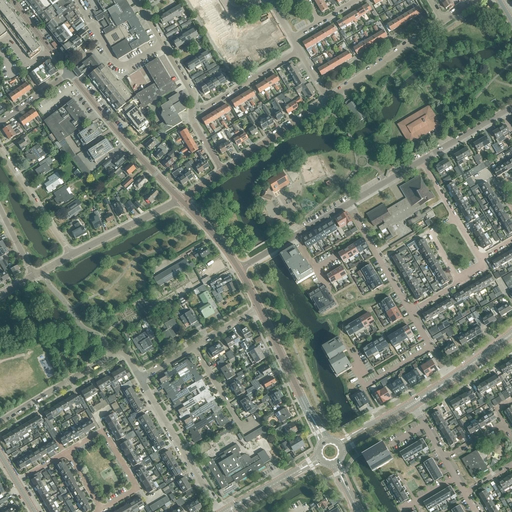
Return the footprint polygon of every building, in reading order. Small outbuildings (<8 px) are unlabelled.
[(0,0),(0,37),(6,32),(7,32),(7,31),(6,31),(8,30),(30,59),(39,53),(39,52),(40,52),(40,51),(40,50),(40,49),(40,48),(40,47),(3,0),(0,0)] [(39,17),(60,0),(37,0),(31,6),(39,17)] [(74,4),(70,0),(60,0),(39,17),(46,26),(74,4)] [(99,15),(114,6),(124,0),(96,0),(102,9),(97,12),(99,15)] [(128,4),(125,0),(124,0),(114,6),(117,11),(119,9),(128,4)] [(195,0),(198,5),(201,4),(222,43),(232,38),(212,0),(195,0)] [(450,0),(449,0),(443,4),(446,9),(449,7),(450,9),(454,6),(453,4),(450,0)] [(322,12),(328,9),(325,3),(319,7),(322,12)] [(52,34),(62,26),(68,21),(65,17),(76,9),(74,4),(46,26),(52,34)] [(128,4),(119,9),(122,13),(130,8),(128,4)] [(368,4),(363,7),(367,13),(372,10),(368,4)] [(182,9),(182,8),(180,5),(174,8),(178,15),(179,17),(183,15),(182,13),(184,12),(182,9)] [(114,6),(99,15),(98,16),(96,17),(95,17),(98,22),(105,18),(107,22),(122,13),(119,9),(117,11),(114,6)] [(413,9),(417,16),(422,12),(419,6),(413,9)] [(358,10),(361,16),(367,13),(363,7),(358,10)] [(122,13),(107,22),(110,26),(103,30),(105,35),(135,17),(130,8),(122,13)] [(178,15),(174,8),(169,11),(173,18),(176,16),(177,18),(179,17),(178,15)] [(71,38),(82,29),(86,26),(76,9),(65,17),(68,21),(62,26),(67,32),(71,38)] [(408,12),(412,19),(417,16),(413,9),(408,12)] [(358,10),(353,13),(356,19),(361,16),(358,10)] [(174,20),(173,18),(169,11),(164,15),(168,21),(169,23),(174,20)] [(412,19),(408,12),(403,15),(407,22),(412,19)] [(353,13),(347,16),(351,23),(354,21),(355,23),(357,22),(356,19),(353,13)] [(168,21),(164,15),(158,18),(160,21),(160,22),(162,25),(168,21)] [(407,22),(403,15),(398,19),(402,25),(407,22)] [(342,19),(346,26),(351,23),(347,16),(342,19)] [(143,30),(140,24),(135,17),(105,35),(103,36),(111,49),(126,40),(143,30)] [(346,26),(342,19),(337,23),(341,29),(346,26)] [(402,25),(398,19),(393,22),(396,28),(402,25)] [(235,53),(277,30),(271,20),(229,42),(235,53)] [(396,28),(393,22),(387,25),(391,31),(396,28)] [(334,33),(337,31),(333,25),(328,28),(332,34),(333,36),(332,37),(333,39),(335,38),(334,36),(335,35),(334,33)] [(67,32),(62,26),(52,34),(56,40),(67,32)] [(82,29),(71,38),(61,45),(62,47),(60,49),(66,56),(68,54),(69,54),(74,51),(73,50),(76,48),(77,48),(82,45),(81,44),(84,42),(85,42),(89,39),(85,33),(89,30),(87,27),(84,29),(85,29),(83,31),(82,29)] [(188,32),(192,38),(195,37),(196,38),(198,36),(196,32),(196,31),(194,29),(191,30),(189,28),(187,29),(188,32)] [(328,28),(323,31),(327,37),(332,34),(328,28)] [(150,41),(143,30),(126,40),(133,51),(150,41)] [(379,33),(383,40),(388,37),(384,30),(379,33)] [(187,42),(192,38),(188,32),(186,33),(185,31),(182,33),(187,42)] [(322,40),(327,37),(323,31),(318,34),(322,40)] [(61,46),(61,45),(71,38),(67,32),(56,40),(61,46)] [(187,42),(182,33),(177,37),(178,38),(182,45),(184,44),(188,42),(187,42)] [(383,40),(379,33),(374,36),(378,43),(383,40)] [(317,43),(322,40),(318,34),(313,37),(317,43)] [(378,43),(374,36),(369,39),(373,46),(378,43)] [(313,37),(308,40),(312,46),(317,43),(313,37)] [(174,45),(176,48),(182,45),(178,38),(172,42),(174,44),(174,45)] [(373,46),(369,39),(364,42),(368,49),(373,46)] [(133,51),(126,40),(111,49),(118,60),(133,51)] [(307,49),(312,46),(308,40),(303,43),(307,49)] [(359,45),(362,52),(368,49),(364,42),(360,44),(359,42),(359,43),(357,40),(355,42),(356,44),(358,43),(359,45)] [(353,48),(357,55),(362,52),(359,45),(353,48)] [(342,53),(343,54),(347,61),(352,58),(348,51),(345,53),(344,51),(343,52),(340,47),(338,48),(341,53),(342,53)] [(202,54),(206,61),(211,58),(210,55),(209,54),(207,51),(202,54)] [(331,59),(332,59),(333,60),(337,67),(342,64),(338,57),(337,55),(333,58),(330,53),(328,54),(331,59)] [(206,61),(202,54),(200,56),(198,55),(196,57),(201,64),(203,63),(205,65),(207,64),(206,61)] [(343,54),(338,57),(342,64),(347,61),(343,54)] [(195,67),(201,64),(196,57),(193,58),(194,59),(191,61),(195,67)] [(323,66),(322,65),(323,64),(320,59),(319,59),(317,57),(312,60),(314,63),(318,60),(321,65),(320,66),(321,68),(318,69),(322,76),(327,73),(323,66)] [(135,95),(136,95),(143,108),(171,91),(172,91),(177,88),(174,83),(173,84),(164,70),(157,58),(144,66),(155,83),(135,95)] [(89,75),(92,73),(89,69),(87,71),(83,66),(85,65),(86,66),(90,63),(89,62),(87,59),(81,63),(81,64),(76,68),(75,68),(75,69),(73,70),(78,78),(84,73),(87,76),(89,75)] [(38,86),(57,73),(56,72),(57,71),(55,68),(56,68),(53,63),(52,64),(50,61),(49,61),(48,60),(29,74),(38,86)] [(94,71),(101,65),(98,60),(91,65),(94,71)] [(332,70),(337,67),(333,60),(328,63),(332,70)] [(190,71),(195,67),(191,61),(186,64),(187,67),(188,68),(190,71)] [(288,63),(284,65),(290,74),(298,69),(296,66),(293,67),(292,65),(290,66),(288,63)] [(328,63),(323,66),(327,73),(332,70),(328,63)] [(117,111),(132,99),(133,98),(118,79),(117,81),(103,64),(101,65),(94,71),(92,73),(89,75),(108,99),(107,99),(109,102),(110,102),(117,111)] [(290,74),(294,80),(299,77),(300,77),(298,74),(300,73),(298,69),(290,74)] [(270,78),(274,84),(279,81),(275,74),(270,78)] [(216,78),(220,85),(225,81),(224,79),(224,78),(223,78),(221,75),(216,78)] [(215,88),(220,85),(216,78),(215,76),(213,77),(214,79),(211,81),(215,88)] [(300,77),(299,77),(294,80),(297,86),(305,81),(303,78),(302,79),(300,77)] [(22,86),(27,93),(31,89),(26,83),(25,81),(25,80),(24,78),(21,80),(22,82),(23,82),(24,84),(22,86)] [(270,78),(265,81),(269,87),(272,85),(273,87),(274,86),(275,86),(274,84),(270,78)] [(209,91),(215,88),(211,81),(205,84),(209,91)] [(260,84),(264,90),(269,87),(265,81),(260,84)] [(307,84),(305,81),(297,86),(297,87),(294,89),(297,94),(303,90),(309,99),(314,96),(312,93),(315,91),(310,83),(307,84)] [(204,94),(209,91),(205,84),(205,85),(204,83),(202,85),(202,86),(200,88),(201,90),(201,91),(202,91),(204,94)] [(264,90),(260,84),(255,87),(259,93),(264,90)] [(27,93),(22,86),(17,89),(22,96),(27,93)] [(17,99),(13,92),(10,93),(9,91),(8,89),(5,90),(7,93),(7,92),(8,95),(13,102),(17,99)] [(22,96),(17,89),(13,92),(17,99),(22,96)] [(251,89),(246,92),(251,101),(250,101),(251,104),(253,102),(252,100),(253,99),(252,98),(255,96),(251,89)] [(246,92),(241,95),(245,102),(248,100),(249,102),(250,101),(251,101),(246,92)] [(165,104),(161,107),(161,106),(161,107),(162,110),(158,112),(163,121),(164,121),(164,122),(159,125),(162,129),(165,132),(182,122),(177,114),(178,114),(178,112),(182,109),(183,111),(186,110),(185,109),(186,108),(181,101),(182,101),(178,93),(168,99),(169,102),(165,104)] [(287,114),(293,111),(289,105),(285,99),(282,94),(275,98),(278,102),(283,99),(287,106),(284,108),(287,114)] [(133,98),(132,99),(117,111),(125,120),(125,121),(125,122),(126,123),(127,123),(129,122),(131,121),(132,123),(130,125),(140,135),(149,126),(147,124),(148,123),(142,116),(147,112),(143,108),(136,95),(133,98)] [(240,105),(245,102),(241,95),(236,99),(240,105)] [(285,99),(289,105),(293,111),(298,108),(294,101),(291,103),(289,100),(287,97),(285,99)] [(358,122),(367,117),(353,97),(345,103),(358,122)] [(280,119),(280,118),(283,117),(280,112),(282,111),(278,103),(278,102),(275,98),(273,99),(274,102),(272,104),(274,107),(273,108),(277,113),(274,115),(277,120),(278,121),(280,119)] [(231,102),(235,108),(240,105),(236,99),(231,102)] [(86,119),(72,100),(60,108),(43,121),(58,143),(77,131),(75,126),(86,119)] [(221,107),(225,114),(230,111),(226,104),(221,107)] [(268,116),(271,114),(265,104),(262,106),(268,116)] [(411,117),(410,117),(408,119),(408,118),(408,119),(407,119),(406,119),(407,120),(405,121),(404,120),(404,121),(402,122),(402,123),(401,123),(400,123),(401,123),(398,125),(398,124),(398,125),(400,127),(399,127),(399,128),(400,127),(400,128),(400,129),(402,131),(401,131),(402,131),(403,133),(403,134),(404,135),(409,142),(408,142),(408,143),(409,142),(410,144),(410,143),(412,142),(413,141),(413,142),(413,141),(415,140),(416,140),(418,138),(418,139),(418,138),(419,138),(420,138),(419,137),(422,136),(422,137),(422,136),(424,135),(425,135),(424,135),(425,134),(426,134),(425,134),(428,133),(428,132),(430,131),(431,131),(430,131),(431,130),(432,131),(432,130),(434,129),(436,127),(437,128),(437,127),(438,127),(440,125),(440,126),(441,126),(440,125),(441,125),(440,125),(439,123),(439,122),(438,122),(438,121),(437,119),(437,118),(436,119),(435,116),(434,115),(435,115),(434,115),(433,113),(433,112),(431,110),(432,110),(431,110),(431,109),(430,109),(429,107),(430,106),(429,106),(428,106),(429,106),(427,108),(426,107),(426,108),(425,108),(425,109),(423,110),(423,109),(422,110),(423,110),(420,111),(420,112),(419,112),(417,114),(416,113),(416,114),(414,115),(413,116),(413,115),(413,116),(411,117)] [(216,110),(220,117),(223,115),(224,117),(225,116),(226,116),(225,114),(221,107),(216,110)] [(33,109),(28,113),(33,119),(36,117),(39,122),(41,120),(40,118),(39,118),(38,116),(33,109)] [(216,110),(211,113),(215,120),(218,118),(219,120),(222,119),(220,117),(216,110)] [(255,123),(258,122),(252,112),(250,114),(255,123)] [(28,113),(24,116),(28,123),(33,119),(28,113)] [(206,116),(210,123),(215,120),(211,113),(206,116)] [(252,125),(255,123),(250,114),(246,116),(252,125)] [(28,123),(24,116),(19,120),(23,126),(24,126),(25,128),(26,130),(29,129),(26,124),(28,123)] [(201,120),(205,126),(210,123),(206,116),(201,120)] [(262,118),(267,126),(272,123),(273,123),(269,116),(269,117),(267,118),(265,116),(262,118)] [(262,129),(267,126),(262,118),(259,119),(261,122),(259,123),(258,123),(262,129)] [(2,130),(6,135),(13,130),(11,128),(15,125),(14,123),(12,124),(9,126),(9,125),(2,130)] [(93,140),(101,134),(98,130),(96,128),(97,128),(94,124),(86,129),(84,131),(82,128),(75,133),(76,135),(78,134),(81,139),(80,139),(84,145),(85,144),(85,145),(93,140)] [(236,131),(235,131),(238,134),(242,142),(244,140),(245,141),(247,139),(247,138),(243,131),(239,133),(234,124),(232,125),(236,131)] [(499,128),(503,136),(506,134),(508,135),(510,134),(505,125),(499,128)] [(252,136),(258,132),(254,126),(248,130),(252,136)] [(499,128),(493,132),(499,143),(505,139),(503,136),(499,128)] [(161,135),(165,133),(166,133),(165,132),(162,129),(159,131),(153,135),(155,138),(161,134),(161,135)] [(182,138),(189,134),(186,129),(179,133),(182,138)] [(13,130),(6,135),(9,140),(16,135),(15,135),(18,133),(18,134),(20,132),(19,130),(14,133),(13,130)] [(242,142),(238,134),(235,131),(234,132),(236,136),(232,138),(236,145),(237,145),(240,144),(239,143),(242,142)] [(192,139),(189,134),(182,138),(185,143),(192,139)] [(27,139),(26,137),(24,135),(20,138),(22,140),(17,143),(22,151),(25,149),(24,147),(27,145),(24,141),(27,139)] [(483,137),(479,139),(480,140),(484,147),(487,145),(488,147),(491,145),(489,143),(491,142),(489,140),(488,140),(486,136),(483,138),(483,137)] [(156,140),(153,138),(145,145),(150,150),(155,145),(156,145),(158,143),(156,140)] [(114,149),(106,139),(105,140),(87,151),(95,164),(96,163),(105,155),(104,155),(113,149),(114,149)] [(185,143),(188,148),(195,144),(192,139),(185,143)] [(227,142),(225,139),(221,142),(227,151),(232,148),(228,141),(227,142)] [(480,140),(479,139),(476,141),(477,142),(474,143),(474,144),(474,145),(474,146),(475,147),(476,147),(478,151),(478,150),(479,151),(480,151),(481,150),(481,149),(481,148),(484,147),(480,140)] [(216,146),(217,148),(221,154),(227,151),(221,142),(216,146)] [(188,148),(191,153),(198,149),(195,144),(188,148)] [(36,160),(41,157),(44,155),(44,154),(44,153),(43,152),(42,152),(40,148),(39,147),(39,146),(38,146),(38,145),(37,145),(25,153),(26,155),(26,156),(30,163),(32,161),(32,162),(33,161),(35,159),(36,160)] [(156,152),(154,154),(159,159),(159,158),(160,159),(163,157),(162,156),(164,154),(165,155),(167,152),(160,145),(154,150),(156,152)] [(169,157),(162,163),(165,165),(164,166),(166,168),(167,167),(167,168),(174,162),(171,159),(174,156),(173,155),(177,152),(174,148),(167,155),(169,157)] [(466,148),(460,151),(465,158),(468,156),(469,158),(472,157),(466,148)] [(465,158),(460,151),(460,150),(457,152),(458,153),(454,155),(458,162),(457,162),(458,165),(463,162),(464,164),(466,162),(464,159),(465,158)] [(121,154),(118,156),(117,156),(117,157),(115,158),(114,159),(115,159),(112,161),(109,158),(102,165),(105,168),(110,163),(116,170),(126,160),(126,159),(124,157),(121,154)] [(41,174),(45,172),(46,173),(51,170),(48,166),(53,163),(49,157),(39,164),(41,167),(35,170),(39,176),(41,175),(42,175),(41,174)] [(197,165),(194,167),(199,174),(204,170),(200,164),(198,162),(196,159),(194,160),(197,163),(196,164),(197,165)] [(447,159),(441,163),(445,170),(449,168),(450,170),(452,168),(447,159)] [(205,160),(200,164),(204,170),(209,167),(205,160)] [(445,170),(441,163),(435,166),(435,167),(434,167),(436,171),(437,170),(439,173),(445,170)] [(135,169),(130,164),(122,171),(127,176),(135,169)] [(187,169),(181,173),(188,181),(193,178),(188,171),(191,169),(187,164),(184,166),(187,169)] [(504,164),(499,167),(503,174),(508,171),(504,164)] [(496,167),(493,169),(497,177),(503,174),(499,167),(497,165),(495,166),(496,167)] [(179,182),(181,186),(188,181),(181,173),(179,169),(171,174),(178,183),(179,182)] [(465,180),(471,177),(473,176),(470,170),(464,174),(462,175),(465,180)] [(288,183),(289,183),(288,181),(282,172),(267,181),(273,190),(274,192),(273,190),(276,188),(277,190),(276,188),(278,187),(280,189),(279,187),(282,185),(283,187),(282,185),(284,183),(286,185),(285,183),(287,182),(288,183)] [(45,185),(46,187),(46,188),(46,189),(48,192),(55,188),(54,186),(59,183),(60,184),(63,182),(60,177),(57,173),(49,178),(48,178),(50,181),(49,181),(48,182),(45,185)] [(125,188),(133,180),(130,177),(122,185),(125,188)] [(145,183),(146,181),(142,177),(141,178),(140,178),(135,183),(133,181),(130,184),(132,186),(134,184),(135,185),(137,184),(140,187),(142,185),(144,187),(147,184),(145,183)] [(416,215),(417,217),(413,219),(413,218),(410,220),(412,225),(425,218),(427,221),(425,222),(428,226),(432,224),(429,220),(430,219),(435,216),(431,208),(425,211),(426,212),(421,214),(419,210),(426,206),(424,204),(435,197),(431,191),(429,193),(420,177),(401,188),(407,197),(402,200),(398,203),(387,209),(384,205),(367,215),(374,227),(380,223),(380,224),(384,222),(385,224),(379,227),(381,231),(387,228),(393,238),(397,235),(392,226),(416,212),(417,214),(416,215)] [(450,192),(456,188),(453,182),(447,186),(450,192)] [(484,192),(490,188),(487,183),(481,186),(484,192)] [(73,197),(65,186),(54,194),(57,198),(54,199),(58,205),(60,204),(61,203),(64,201),(65,203),(73,197)] [(456,188),(450,192),(453,197),(460,193),(461,192),(460,190),(458,191),(456,188)] [(484,192),(487,197),(493,193),(490,188),(484,192)] [(157,191),(154,189),(148,195),(145,197),(151,204),(154,201),(153,199),(159,194),(158,193),(158,192),(157,191)] [(263,192),(261,197),(272,200),(273,195),(263,192)] [(460,193),(453,197),(456,203),(463,199),(460,193)] [(497,198),(493,193),(487,197),(489,200),(486,202),(488,204),(490,202),(497,198)] [(121,209),(122,209),(121,207),(124,206),(118,197),(116,198),(118,202),(115,203),(115,204),(111,206),(113,209),(114,209),(118,217),(124,214),(121,209)] [(463,199),(456,203),(459,207),(466,204),(468,203),(467,200),(465,197),(463,199)] [(497,198),(490,202),(492,206),(490,207),(491,209),(500,204),(499,202),(500,201),(497,198)] [(67,207),(69,209),(63,213),(67,219),(69,217),(69,218),(70,217),(75,213),(76,214),(81,210),(78,207),(81,205),(77,200),(67,207)] [(137,209),(141,206),(137,201),(133,205),(137,209)] [(129,212),(134,207),(131,203),(126,207),(129,212)] [(494,215),(497,213),(496,213),(503,209),(502,207),(503,207),(501,203),(500,204),(491,209),(493,213),(492,213),(494,215)] [(466,204),(459,207),(462,213),(469,209),(471,208),(470,206),(468,207),(466,204)] [(469,209),(462,213),(466,218),(472,214),(475,213),(474,210),(471,212),(469,209)] [(503,209),(496,213),(497,213),(494,215),(497,220),(500,218),(506,214),(503,209)] [(98,218),(101,217),(98,210),(94,212),(95,217),(90,220),(95,229),(102,225),(98,218)] [(104,217),(107,223),(114,219),(111,214),(109,211),(106,213),(108,215),(104,217)] [(352,221),(347,212),(341,216),(347,225),(352,221)] [(473,224),(485,217),(484,214),(478,217),(477,214),(476,215),(475,213),(472,214),(466,218),(469,223),(472,221),(473,224)] [(500,225),(503,224),(509,220),(508,218),(509,217),(507,214),(506,215),(506,214),(500,218),(502,222),(499,223),(500,225)] [(341,216),(336,219),(339,225),(336,227),(338,230),(341,236),(345,234),(341,228),(347,225),(341,216)] [(481,222),(487,219),(485,217),(473,224),(475,226),(471,228),(471,229),(472,232),(473,231),(475,233),(481,230),(485,228),(481,222)] [(509,220),(503,224),(506,229),(511,225),(511,224),(511,223),(511,222),(510,219),(509,220)] [(333,221),(327,224),(332,233),(338,230),(336,227),(333,221)] [(75,239),(86,233),(83,227),(82,227),(78,222),(74,225),(77,230),(71,232),(75,239)] [(327,224),(321,228),(326,236),(327,237),(332,233),(327,224)] [(321,228),(317,231),(322,239),(326,236),(321,228)] [(481,230),(475,233),(478,239),(484,235),(481,230)] [(317,242),(322,239),(317,231),(312,233),(317,242)] [(406,240),(416,234),(414,232),(404,238),(406,240)] [(312,233),(307,236),(313,245),(317,242),(312,233)] [(487,240),(484,235),(478,239),(481,244),(487,240)] [(308,248),(313,245),(307,236),(303,239),(308,248)] [(489,238),(487,240),(481,244),(484,249),(490,245),(488,242),(491,241),(489,238)] [(363,239),(358,242),(363,250),(368,247),(363,239)] [(427,245),(424,239),(417,243),(419,246),(416,247),(418,250),(420,249),(427,245)] [(358,242),(353,245),(358,253),(363,250),(358,242)] [(297,284),(315,274),(306,260),(305,261),(296,245),(280,255),(297,284)] [(353,245),(348,247),(354,256),(358,253),(353,245)] [(420,249),(423,252),(424,254),(430,250),(427,245),(420,249)] [(9,253),(5,247),(0,249),(0,261),(1,260),(4,259),(7,257),(6,254),(9,253)] [(202,258),(209,254),(205,247),(193,254),(195,257),(200,255),(202,258)] [(348,247),(343,250),(349,259),(354,256),(348,247)] [(349,259),(343,250),(338,253),(344,262),(349,259)] [(427,259),(433,255),(430,250),(424,254),(427,259)] [(511,259),(508,252),(503,255),(507,262),(511,259)] [(395,263),(402,259),(405,257),(403,255),(401,257),(399,254),(392,258),(395,263)] [(430,264),(436,261),(433,255),(427,259),(430,264)] [(507,262),(503,255),(502,255),(499,256),(500,257),(497,259),(501,265),(507,262)] [(172,279),(190,268),(190,269),(195,267),(192,263),(188,265),(185,259),(153,278),(159,287),(172,279)] [(395,263),(399,268),(405,264),(402,259),(395,263)] [(503,268),(501,265),(497,259),(496,260),(495,259),(492,261),(492,262),(496,268),(499,266),(501,269),(503,268)] [(221,260),(214,264),(216,268),(213,270),(211,271),(212,274),(220,269),(221,270),(225,268),(221,260)] [(437,260),(436,261),(430,264),(431,267),(429,268),(431,271),(440,266),(438,264),(439,263),(437,260)] [(370,264),(359,271),(362,276),(373,270),(370,264)] [(408,270),(410,269),(407,264),(405,264),(399,268),(402,274),(408,270)] [(9,267),(11,269),(10,269),(14,276),(20,273),(18,269),(20,268),(18,265),(14,267),(12,265),(9,267)] [(342,266),(337,269),(343,280),(342,278),(347,275),(342,266)] [(435,273),(436,275),(443,271),(440,266),(431,271),(432,274),(435,273)] [(337,269),(332,272),(338,283),(343,280),(337,269)] [(408,270),(402,274),(405,279),(411,275),(413,274),(410,269),(408,270)] [(373,270),(362,276),(365,281),(376,275),(373,270)] [(0,275),(3,281),(9,278),(5,272),(2,274),(0,271),(0,275)] [(443,271),(436,275),(435,276),(436,279),(435,279),(437,282),(446,276),(443,271)] [(332,272),(327,275),(332,284),(337,281),(338,283),(332,272)] [(495,281),(491,274),(485,277),(489,284),(495,281)] [(379,280),(376,275),(365,281),(366,281),(368,280),(370,285),(368,286),(379,280)] [(411,275),(405,279),(408,284),(417,279),(416,276),(413,278),(411,275)] [(229,277),(221,281),(221,280),(219,276),(209,282),(212,288),(216,285),(218,288),(232,281),(231,280),(231,278),(230,278),(229,277)] [(446,276),(437,282),(436,282),(434,284),(433,284),(431,285),(434,291),(437,289),(435,286),(441,283),(444,288),(448,286),(446,283),(449,282),(446,276)] [(489,284),(485,277),(480,280),(484,287),(489,284)] [(418,281),(417,279),(408,284),(411,290),(418,286),(420,285),(418,282),(418,281)] [(368,286),(371,291),(382,285),(379,280),(368,286)] [(484,287),(480,280),(474,284),(478,290),(479,290),(480,292),(485,289),(484,287)] [(230,293),(235,290),(231,283),(210,293),(212,299),(215,297),(218,303),(223,300),(220,293),(224,291),(224,292),(229,290),(230,293)] [(478,290),(474,284),(470,287),(474,294),(477,293),(478,294),(480,293),(479,292),(480,292),(479,290),(478,290)] [(324,285),(308,295),(320,315),(336,305),(324,285)] [(422,287),(420,289),(418,286),(411,290),(414,295),(421,291),(423,290),(422,287)] [(430,293),(433,291),(429,286),(427,288),(423,290),(421,291),(414,295),(416,297),(415,298),(416,300),(417,300),(424,296),(422,294),(428,290),(430,293)] [(464,290),(468,296),(473,293),(474,295),(474,294),(470,287),(464,290)] [(468,296),(464,290),(459,293),(463,300),(468,296)] [(207,291),(199,296),(205,306),(199,309),(204,318),(210,315),(211,315),(214,313),(208,302),(212,299),(207,291)] [(464,302),(463,300),(459,293),(457,294),(457,293),(453,295),(454,296),(454,297),(459,305),(464,302)] [(183,305),(186,303),(189,301),(185,296),(179,299),(183,305)] [(390,297),(379,303),(382,309),(393,302),(390,297)] [(449,299),(444,302),(448,308),(453,305),(449,299)] [(384,308),(387,312),(396,307),(393,302),(382,309),(384,308)] [(444,302),(439,305),(444,314),(446,312),(445,310),(448,308),(444,302)] [(508,304),(502,307),(506,313),(511,310),(508,304)] [(439,305),(437,306),(436,305),(433,307),(438,315),(441,313),(442,315),(444,314),(439,305)] [(501,308),(497,310),(501,316),(506,313),(502,307),(501,305),(500,306),(501,308)] [(396,307),(387,312),(390,317),(388,318),(388,319),(399,312),(396,307)] [(430,310),(428,311),(432,318),(438,315),(433,307),(430,309),(430,310)] [(191,325),(197,321),(190,311),(180,317),(184,324),(188,321),(191,325)] [(427,321),(430,319),(431,322),(434,320),(432,318),(428,311),(426,313),(425,312),(422,313),(423,314),(423,315),(424,317),(423,318),(425,321),(426,321),(427,321)] [(485,326),(491,323),(486,314),(484,315),(485,317),(482,319),(477,311),(474,312),(479,321),(482,319),(485,326)] [(402,317),(399,312),(388,319),(391,324),(402,317)] [(477,322),(479,321),(474,312),(466,317),(468,319),(472,317),(473,319),(474,319),(477,323),(477,322)] [(369,313),(364,316),(369,325),(374,322),(369,313)] [(488,313),(486,314),(491,323),(493,321),(493,322),(497,320),(492,313),(489,315),(488,313)] [(364,316),(359,319),(366,330),(366,329),(365,327),(369,325),(364,316)] [(155,337),(145,319),(143,321),(146,327),(146,330),(146,331),(146,332),(139,336),(139,335),(148,351),(152,349),(151,346),(153,345),(150,340),(155,337)] [(177,335),(172,327),(177,324),(173,319),(162,325),(165,331),(160,334),(164,342),(171,337),(172,338),(177,335)] [(359,319),(354,322),(361,333),(366,330),(359,319)] [(443,325),(445,328),(448,326),(450,325),(449,322),(447,319),(442,322),(443,325)] [(354,322),(349,325),(356,336),(361,333),(354,322)] [(483,332),(477,323),(475,324),(475,325),(472,327),(473,329),(477,336),(483,332)] [(349,325),(344,328),(349,336),(354,333),(356,336),(349,325)] [(408,325),(403,329),(409,339),(414,336),(408,325)] [(248,338),(251,336),(246,327),(240,331),(246,341),(249,339),(248,338)] [(409,340),(409,339),(403,329),(398,331),(403,340),(408,337),(409,340)] [(477,336),(473,329),(468,332),(472,339),(477,336)] [(398,331),(393,334),(400,345),(399,343),(403,340),(398,331)] [(472,339),(468,332),(463,335),(467,342),(472,339)] [(235,333),(229,337),(234,345),(240,342),(235,333)] [(461,336),(458,338),(462,345),(462,346),(466,344),(465,343),(467,342),(463,335),(461,333),(459,334),(461,336)] [(393,334),(388,337),(395,348),(400,345),(393,334)] [(142,355),(148,351),(139,335),(139,336),(132,340),(137,348),(138,347),(142,355)] [(229,348),(234,345),(229,337),(224,340),(229,348)] [(339,337),(321,348),(332,366),(330,366),(337,377),(347,371),(352,368),(344,353),(347,351),(339,337)] [(383,337),(378,340),(384,351),(383,349),(388,346),(383,337)] [(378,340),(373,343),(379,354),(384,351),(378,340)] [(447,344),(452,353),(458,349),(454,343),(451,345),(450,342),(447,344)] [(220,343),(214,346),(219,354),(224,351),(220,343)] [(373,343),(368,346),(373,354),(374,357),(379,354),(373,343)] [(452,353),(447,344),(445,345),(446,348),(443,349),(447,356),(452,353)] [(219,366),(224,363),(222,359),(219,354),(214,346),(208,349),(210,352),(208,353),(211,358),(217,355),(220,361),(216,363),(219,366)] [(368,358),(373,354),(368,346),(363,349),(368,358)] [(246,354),(250,360),(262,352),(262,351),(260,351),(258,347),(246,354)] [(263,354),(262,352),(250,360),(253,365),(264,358),(262,354),(263,354)] [(435,366),(438,364),(434,358),(431,360),(430,360),(431,361),(427,364),(432,374),(438,370),(436,367),(435,366)] [(195,369),(197,368),(195,365),(193,366),(190,361),(188,359),(189,359),(174,367),(177,373),(186,367),(189,372),(195,369)] [(220,369),(224,375),(232,370),(228,364),(220,369)] [(427,364),(422,366),(421,365),(421,366),(418,367),(422,374),(425,372),(425,373),(427,377),(432,374),(427,364)] [(507,372),(508,374),(510,373),(509,371),(505,364),(503,366),(502,365),(499,366),(500,367),(503,374),(504,374),(507,372)] [(261,369),(257,371),(260,375),(255,378),(255,379),(250,382),(252,386),(258,382),(257,380),(261,378),(271,372),(270,371),(271,371),(270,369),(269,369),(268,367),(267,368),(267,367),(267,366),(261,370),(261,369)] [(169,384),(168,381),(167,382),(165,380),(177,373),(174,367),(157,377),(158,377),(160,379),(159,380),(162,385),(160,386),(162,389),(164,388),(169,384)] [(422,374),(418,367),(416,369),(415,368),(410,371),(411,373),(417,383),(422,380),(420,377),(419,375),(422,374)] [(122,368),(117,371),(121,379),(122,381),(124,380),(124,379),(123,377),(126,375),(128,378),(130,376),(127,370),(124,371),(122,368)] [(195,369),(189,372),(180,378),(183,383),(194,377),(195,379),(194,380),(195,383),(201,379),(203,378),(201,375),(199,376),(196,371),(196,372),(195,369)] [(235,375),(232,370),(224,375),(227,380),(235,375)] [(111,375),(109,376),(119,392),(120,391),(121,390),(117,383),(118,382),(117,381),(121,379),(117,371),(111,374),(111,375)] [(238,377),(230,382),(231,385),(230,385),(233,391),(241,386),(238,381),(247,376),(245,373),(238,377)] [(407,376),(406,374),(405,375),(403,376),(406,383),(409,381),(410,383),(412,386),(417,383),(411,373),(407,376)] [(499,377),(497,374),(492,378),(496,385),(501,382),(505,388),(508,387),(506,384),(501,375),(499,377)] [(506,384),(508,387),(510,385),(508,382),(504,374),(503,374),(501,375),(506,384)] [(16,376),(10,378),(13,384),(18,381),(16,376)] [(106,388),(111,385),(116,393),(119,392),(109,376),(107,378),(107,377),(101,380),(106,388)] [(405,386),(404,385),(406,383),(403,376),(400,378),(399,377),(394,380),(395,382),(396,382),(401,392),(406,389),(405,386)] [(266,380),(262,382),(267,390),(271,387),(270,385),(275,382),(272,377),(266,380)] [(183,383),(180,378),(169,384),(164,388),(164,387),(166,390),(165,390),(168,395),(166,396),(168,399),(170,398),(176,395),(174,392),(173,392),(171,390),(183,383)] [(487,381),(491,388),(496,385),(492,378),(490,379),(487,381)] [(201,379),(195,383),(186,388),(190,393),(196,390),(199,395),(207,390),(209,389),(207,386),(206,387),(203,382),(202,382),(201,380),(201,379)] [(23,380),(20,381),(25,392),(28,391),(23,380)] [(106,388),(101,380),(96,383),(100,391),(106,388)] [(481,384),(486,391),(491,388),(487,381),(481,384)] [(390,384),(387,386),(391,392),(394,391),(394,392),(396,395),(401,392),(396,382),(395,382),(391,385),(390,384)] [(126,397),(134,393),(131,387),(133,386),(131,384),(124,388),(124,389),(121,390),(120,391),(122,396),(124,394),(126,397)] [(475,391),(480,399),(483,404),(486,403),(481,394),(486,391),(481,384),(476,387),(478,390),(475,391)] [(92,385),(86,389),(91,396),(97,393),(92,385)] [(245,392),(241,386),(233,391),(237,397),(245,392)] [(387,386),(384,387),(384,388),(385,389),(380,391),(386,401),(391,398),(389,395),(388,394),(391,392),(387,386)] [(7,399),(10,397),(4,388),(1,390),(7,399)] [(176,408),(182,405),(180,402),(179,403),(178,400),(190,393),(186,388),(176,395),(170,398),(172,400),(171,400),(174,405),(172,406),(174,409),(176,408)] [(81,392),(85,400),(91,396),(86,389),(81,392)] [(251,399),(250,396),(256,392),(256,391),(254,389),(248,393),(247,394),(248,395),(243,397),(244,399),(240,402),(243,407),(251,402),(250,400),(251,399)] [(374,392),(374,393),(371,395),(375,401),(378,400),(379,401),(381,404),(386,401),(380,391),(379,389),(374,392)] [(207,390),(199,395),(193,398),(196,404),(206,398),(207,400),(206,400),(208,403),(213,400),(215,399),(213,396),(212,397),(209,392),(208,392),(207,390)] [(471,390),(466,393),(470,400),(472,403),(474,401),(473,399),(476,397),(471,390)] [(282,397),(279,391),(269,397),(270,400),(268,401),(272,408),(281,403),(279,399),(282,397)] [(359,395),(357,392),(351,396),(353,399),(354,399),(357,403),(367,397),(363,392),(360,394),(359,395)] [(134,393),(126,397),(130,403),(137,398),(134,393)] [(466,393),(461,396),(465,404),(470,400),(466,393)] [(81,396),(78,397),(76,394),(70,397),(76,406),(81,403),(82,405),(85,403),(81,396)] [(116,400),(115,397),(113,395),(107,399),(110,404),(116,400)] [(455,399),(460,407),(465,404),(461,396),(455,399)] [(70,397),(65,400),(69,407),(72,405),(73,408),(76,406),(70,397)] [(360,412),(367,408),(365,405),(366,404),(370,402),(367,397),(357,403),(359,408),(358,408),(360,412)] [(137,398),(130,403),(133,408),(141,404),(137,398)] [(196,404),(193,398),(182,405),(176,408),(177,408),(178,410),(177,411),(180,416),(179,417),(180,420),(182,419),(190,414),(187,409),(196,404)] [(450,402),(454,410),(460,407),(455,399),(450,402)] [(65,400),(60,403),(63,410),(69,407),(65,400)] [(221,409),(220,406),(218,407),(215,402),(214,403),(213,400),(208,403),(199,409),(202,414),(212,408),(213,410),(212,411),(214,414),(220,410),(221,409)] [(253,406),(251,402),(243,407),(246,413),(249,411),(251,414),(256,411),(264,406),(263,404),(263,403),(257,406),(256,405),(253,406)] [(58,413),(63,410),(60,403),(54,407),(59,415),(58,413)] [(127,418),(129,421),(134,418),(142,413),(140,411),(144,409),(141,404),(133,408),(135,412),(130,415),(131,416),(127,418)] [(433,418),(434,418),(435,420),(443,415),(438,406),(433,409),(435,413),(431,415),(433,418)] [(54,407),(49,410),(53,416),(54,418),(59,415),(54,407)] [(277,413),(275,414),(274,412),(269,415),(270,417),(275,414),(277,418),(279,416),(283,422),(291,416),(289,413),(289,414),(287,411),(288,411),(286,408),(277,413)] [(188,429),(194,426),(192,423),(191,423),(190,421),(199,416),(202,421),(205,419),(202,414),(199,409),(190,414),(182,419),(183,418),(184,421),(186,426),(185,427),(186,430),(188,429)] [(53,416),(49,410),(44,413),(49,421),(54,418),(53,416)] [(219,411),(220,410),(214,414),(205,419),(208,424),(216,420),(220,428),(229,422),(226,417),(224,418),(221,413),(220,413),(219,411)] [(486,414),(487,415),(491,422),(497,419),(493,412),(491,410),(486,413),(486,414)] [(104,419),(107,424),(115,420),(112,414),(104,419)] [(138,419),(141,424),(149,419),(146,414),(138,419)] [(443,415),(435,420),(438,425),(445,421),(443,418),(446,417),(444,414),(443,415)] [(486,425),(491,422),(487,415),(486,414),(484,415),(485,417),(482,418),(486,425)] [(38,425),(40,428),(42,426),(40,424),(43,422),(39,415),(34,419),(38,425)] [(486,425),(482,418),(477,422),(481,428),(486,425)] [(31,419),(28,421),(29,422),(34,431),(33,428),(38,425),(34,419),(32,420),(31,419)] [(149,419),(141,424),(144,430),(152,425),(153,424),(151,421),(150,422),(149,419)] [(194,426),(188,429),(193,436),(191,437),(194,443),(202,438),(198,433),(197,434),(196,432),(208,424),(205,419),(202,421),(194,426)] [(91,420),(86,423),(90,430),(95,427),(91,420)] [(118,425),(115,420),(107,424),(111,430),(118,425)] [(438,425),(441,430),(448,427),(445,421),(438,425)] [(34,431),(29,422),(23,425),(28,433),(27,431),(30,430),(32,432),(34,431)] [(469,435),(470,434),(476,431),(472,425),(470,422),(468,423),(470,426),(466,428),(468,431),(467,431),(469,435)] [(476,431),(481,428),(477,422),(472,425),(476,431)] [(84,433),(90,430),(86,423),(80,426),(84,433)] [(292,423),(288,425),(286,423),(274,430),(276,433),(284,428),(289,436),(297,431),(292,423)] [(84,433),(80,426),(79,424),(76,425),(77,426),(74,428),(75,430),(79,436),(84,433)] [(28,433),(23,425),(18,428),(23,437),(23,436),(28,433)] [(111,430),(114,435),(122,431),(118,425),(111,430)] [(144,430),(148,435),(155,430),(152,425),(144,430)] [(441,430),(444,436),(451,432),(448,427),(441,430)] [(23,437),(18,428),(13,431),(18,440),(17,439),(20,437),(21,439),(23,437)] [(56,439),(59,438),(53,428),(51,430),(56,439)] [(58,447),(54,441),(56,439),(51,430),(48,431),(54,441),(50,443),(49,440),(47,441),(53,450),(58,447)] [(75,430),(70,433),(74,439),(79,436),(75,430)] [(151,440),(159,436),(155,430),(148,435),(151,440)] [(18,440),(13,431),(7,434),(16,450),(15,447),(12,442),(14,441),(16,442),(18,440)] [(122,441),(134,433),(133,431),(127,434),(126,434),(124,435),(122,431),(114,435),(117,441),(121,439),(122,441)] [(444,436),(447,441),(454,437),(451,432),(444,436)] [(63,446),(68,442),(64,436),(63,433),(60,434),(62,437),(59,439),(63,446)] [(68,442),(74,439),(70,433),(64,436),(68,442)] [(131,446),(128,441),(136,436),(134,433),(122,441),(123,443),(120,445),(123,450),(131,446)] [(16,450),(7,434),(2,438),(6,444),(9,442),(13,448),(9,450),(11,453),(16,450)] [(457,435),(454,437),(447,441),(451,446),(452,447),(455,445),(454,444),(457,442),(455,439),(458,438),(457,435)] [(154,446),(162,441),(159,436),(151,440),(154,446)] [(303,444),(299,437),(289,443),(294,451),(300,448),(299,446),(303,444)] [(418,442),(423,450),(427,447),(423,439),(418,442)] [(47,454),(53,450),(47,441),(45,443),(46,445),(44,447),(47,454)] [(151,458),(163,451),(162,449),(165,447),(166,446),(164,443),(163,443),(162,441),(154,446),(157,451),(149,455),(151,458)] [(414,445),(418,453),(423,450),(418,442),(414,445)] [(383,443),(364,455),(373,471),(393,460),(383,443)] [(257,454),(257,455),(250,459),(248,456),(244,454),(240,457),(237,453),(240,451),(236,444),(217,456),(218,458),(214,461),(212,458),(205,463),(221,489),(218,491),(222,498),(240,487),(237,483),(265,467),(263,464),(270,460),(264,450),(257,454)] [(409,447),(414,455),(418,453),(414,445),(409,447)] [(123,450),(126,456),(134,451),(131,446),(123,450)] [(42,457),(47,454),(44,447),(38,450),(42,457)] [(405,450),(410,458),(414,455),(409,447),(405,450)] [(37,460),(33,453),(31,450),(29,451),(31,454),(28,456),(26,454),(31,463),(32,464),(35,462),(35,461),(37,460)] [(33,453),(37,460),(37,461),(40,459),(40,458),(42,457),(38,450),(33,453)] [(405,450),(400,453),(405,460),(410,458),(405,450)] [(470,469),(468,470),(473,478),(488,469),(483,462),(482,462),(480,458),(481,458),(476,450),(461,459),(466,467),(468,466),(470,469)] [(137,457),(134,451),(126,456),(130,461),(139,456),(139,455),(137,457)] [(168,451),(164,453),(163,451),(151,458),(153,461),(159,457),(160,459),(162,458),(164,461),(172,456),(168,451)] [(21,457),(26,466),(31,463),(26,454),(21,457)] [(137,465),(138,467),(150,460),(148,457),(140,462),(138,459),(140,458),(139,456),(130,461),(133,467),(137,465)] [(167,466),(175,462),(172,456),(164,461),(162,462),(163,464),(165,463),(167,466)] [(21,469),(26,466),(21,457),(19,458),(20,461),(17,463),(16,464),(19,470),(21,469)] [(424,463),(427,468),(435,463),(432,459),(424,463)] [(143,467),(152,462),(150,460),(138,467),(139,469),(135,471),(139,477),(146,472),(143,467)] [(59,471),(65,467),(62,461),(60,463),(58,461),(54,463),(58,468),(55,470),(56,472),(59,471)] [(178,467),(175,462),(167,466),(170,472),(178,467)] [(435,463),(427,468),(429,472),(437,468),(435,463)] [(67,469),(65,467),(59,471),(62,476),(69,472),(68,468),(67,469)] [(170,472),(173,477),(168,480),(166,477),(163,479),(166,484),(175,479),(174,477),(181,473),(178,467),(170,472)] [(440,472),(437,468),(429,472),(432,477),(440,472)] [(146,472),(139,477),(142,482),(151,477),(151,476),(150,477),(148,474),(149,473),(148,471),(146,472)] [(69,472),(62,476),(65,481),(72,477),(73,477),(71,474),(70,474),(69,472)] [(443,476),(440,472),(432,477),(435,481),(443,476)] [(40,482),(39,480),(41,478),(38,473),(32,476),(33,479),(30,481),(32,484),(33,484),(34,485),(40,482)] [(400,479),(399,477),(396,478),(394,475),(387,480),(390,484),(400,479)] [(68,486),(75,483),(76,482),(74,479),(73,479),(72,477),(65,481),(68,486)] [(142,482),(145,488),(153,483),(151,480),(153,479),(151,477),(142,482)] [(180,487),(188,483),(184,477),(177,482),(180,487)] [(401,480),(400,479),(390,484),(392,489),(400,485),(398,482),(401,480)] [(504,491),(509,488),(508,487),(504,479),(502,480),(498,481),(500,485),(498,486),(501,492),(504,491)] [(43,480),(40,482),(34,485),(37,491),(44,487),(46,485),(43,480)] [(78,488),(75,483),(68,486),(66,488),(67,489),(68,490),(68,489),(70,493),(69,493),(78,488)] [(156,488),(153,483),(145,488),(148,493),(156,488)] [(191,488),(188,483),(180,487),(183,493),(185,492),(186,494),(195,489),(193,487),(191,488)] [(402,488),(400,485),(392,489),(395,494),(405,488),(404,486),(402,488)] [(37,491),(40,496),(47,492),(44,487),(37,491)] [(451,487),(446,489),(451,497),(455,495),(451,487)] [(75,497),(81,493),(78,488),(69,493),(70,495),(71,495),(73,498),(75,497)] [(405,494),(404,491),(406,489),(405,488),(395,494),(398,498),(405,494)] [(451,497),(446,489),(442,492),(446,500),(451,497)] [(482,499),(489,496),(489,495),(491,494),(490,492),(487,493),(486,490),(483,492),(482,491),(479,493),(479,494),(478,495),(480,498),(481,497),(482,499)] [(47,492),(40,496),(43,501),(52,496),(50,498),(47,492)] [(405,494),(398,498),(401,503),(408,499),(406,496),(409,494),(408,492),(405,494)] [(442,492),(437,494),(442,502),(446,500),(442,492)] [(82,495),(81,493),(75,497),(78,502),(84,499),(85,498),(83,495),(82,495)] [(437,494),(433,497),(438,505),(442,502),(437,494)] [(43,501),(47,507),(53,503),(51,500),(54,498),(52,496),(43,501)] [(489,496),(482,499),(485,505),(492,501),(489,496)] [(134,500),(138,508),(144,505),(139,497),(137,498),(133,500),(134,500)] [(179,499),(182,504),(182,505),(183,507),(185,505),(189,511),(194,511),(196,511),(191,502),(190,501),(185,504),(181,497),(179,499)] [(323,510),(327,507),(324,504),(327,502),(326,501),(327,500),(326,499),(325,499),(323,497),(317,501),(316,500),(309,505),(311,509),(316,506),(317,506),(319,508),(320,506),(323,510)] [(429,500),(433,508),(438,505),(433,497),(429,500)] [(84,499),(78,502),(81,508),(88,504),(87,504),(88,503),(86,500),(85,500),(84,499)] [(133,511),(138,508),(134,500),(132,502),(131,501),(128,503),(128,504),(133,511)] [(193,500),(191,502),(196,511),(202,507),(197,500),(194,502),(193,500)] [(424,502),(429,510),(433,508),(429,500),(424,502)] [(485,505),(488,510),(495,506),(492,501),(485,505)] [(53,503),(47,507),(49,511),(56,508),(53,503)]
